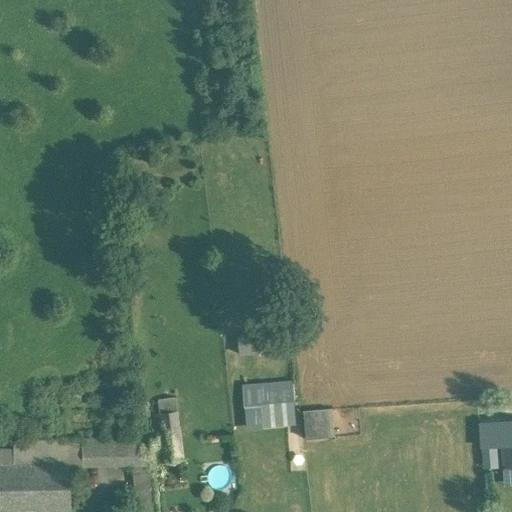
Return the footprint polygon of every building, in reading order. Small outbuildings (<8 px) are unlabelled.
[(242,352),(273,351),(272,331),(242,332),(242,352)] [(293,383),(243,386),(244,407),(260,406),(294,403),(293,383)] [(175,399),(158,401),(159,414),(177,412),(175,399)] [(294,403),(260,406),(262,426),(296,424),(294,403)] [(304,412),(306,440),(334,438),(332,409),(304,412)] [(159,414),(153,415),(159,462),(183,459),(177,412),(159,414)] [(511,425),(500,426),(503,469),(511,467),(511,425)] [(149,438),(132,439),(134,465),(152,465),(149,438)] [(132,439),(81,440),(82,466),(134,465),(132,439)] [(497,466),(494,443),(479,445),(482,467),(497,466)] [(15,449),(0,449),(0,465),(15,465),(15,449)] [(189,511),(183,459),(159,462),(165,511),(189,511)] [(70,464),(15,465),(17,511),(67,511),(71,511),(70,464)] [(17,511),(15,465),(0,465),(0,511),(17,511)] [(157,511),(152,465),(134,465),(138,511),(157,511)]
